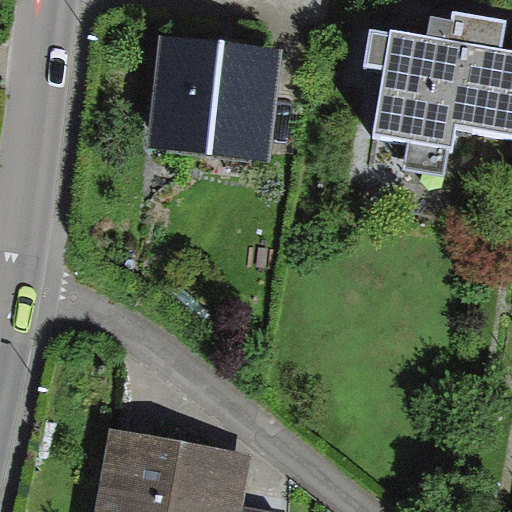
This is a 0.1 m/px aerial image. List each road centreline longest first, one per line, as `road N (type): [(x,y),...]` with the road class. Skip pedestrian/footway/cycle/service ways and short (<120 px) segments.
road 1 (residential): [(14,289),(64,299),(127,329),(367,511)]
road 2 (residential): [(14,289),(50,0)]
